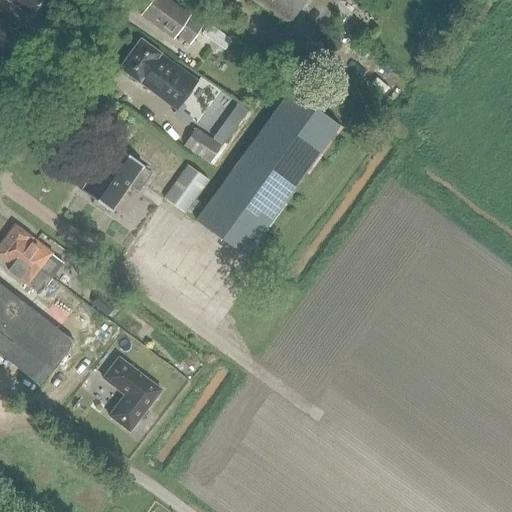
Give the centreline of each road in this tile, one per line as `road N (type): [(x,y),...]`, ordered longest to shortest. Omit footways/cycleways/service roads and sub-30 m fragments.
road 1 (unclassified): [(183,511),(0,376)]
road 2 (secondary): [(0,139),(96,0)]
